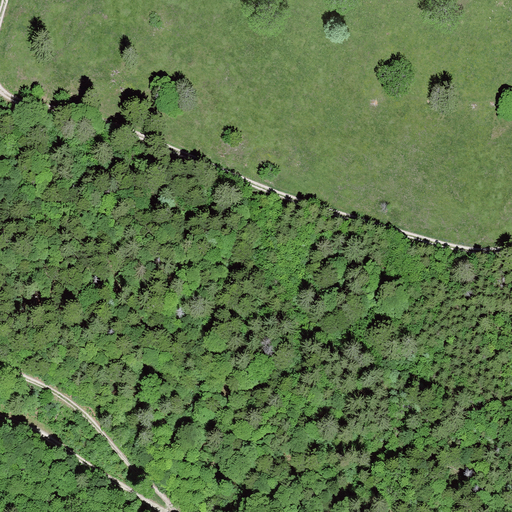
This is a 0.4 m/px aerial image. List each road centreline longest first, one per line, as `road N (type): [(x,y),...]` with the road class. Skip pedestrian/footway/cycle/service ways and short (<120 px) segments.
road 1 (track): [(0,92),(389,231),(473,255),(511,245)]
road 2 (track): [(166,511),(79,417),(0,388)]
road 3 (track): [(0,418),(67,442),(146,511)]
